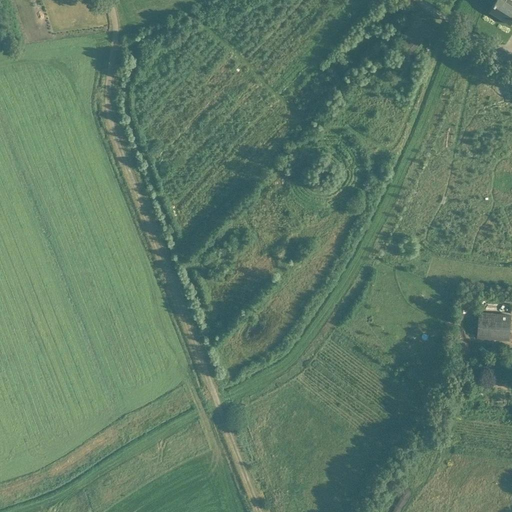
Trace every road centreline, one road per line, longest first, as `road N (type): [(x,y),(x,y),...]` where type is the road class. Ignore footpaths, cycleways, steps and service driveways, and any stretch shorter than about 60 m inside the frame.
road 1 (unclassified): [(257,511),(109,134),(114,24),(106,0)]
road 2 (unknown): [(405,0),(511,69)]
